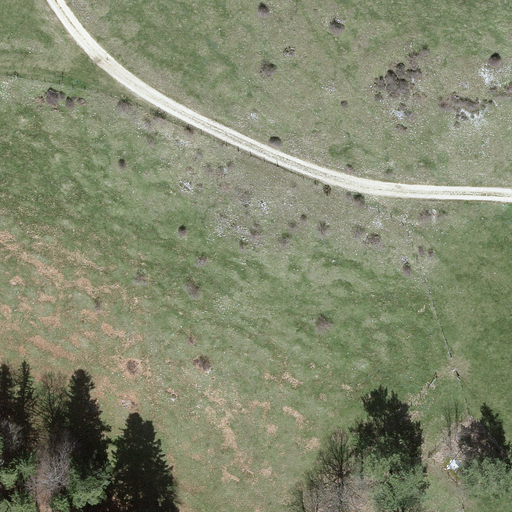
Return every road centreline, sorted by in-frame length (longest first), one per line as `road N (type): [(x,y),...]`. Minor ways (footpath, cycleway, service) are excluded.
road 1 (track): [(58,0),(87,49),(126,82),(240,147),(358,184),(511,201)]
road 2 (track): [(0,66),(126,82)]
